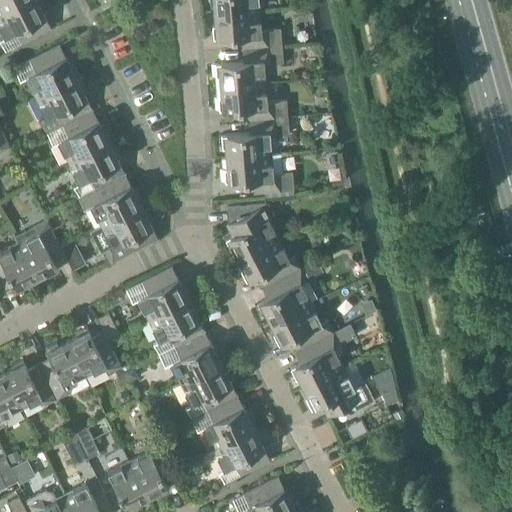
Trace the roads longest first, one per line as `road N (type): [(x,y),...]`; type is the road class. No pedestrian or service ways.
road 1 (residential): [(194,238),(336,511)]
road 2 (residential): [(189,223),(78,0)]
road 3 (residential): [(182,0),(193,101),(189,223)]
road 4 (residential): [(0,333),(194,238)]
road 5 (tertiary): [(511,145),(468,0)]
